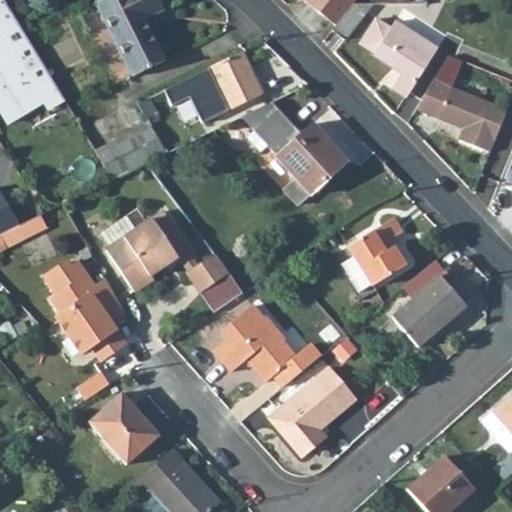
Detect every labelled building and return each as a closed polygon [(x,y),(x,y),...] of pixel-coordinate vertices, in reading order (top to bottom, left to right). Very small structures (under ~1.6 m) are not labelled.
[(17,23),(3,0),(1,0),(0,1),(0,69),(3,76),(0,77),(0,112),(6,123),(43,101),(48,109),(63,100),(17,23)] [(144,19),(163,10),(158,0),(98,0),(95,2),(132,76),(165,60),(144,19)] [(320,13),(329,0),(304,0),(304,1),(320,13)] [(329,0),(320,13),(336,26),(353,4),(356,0),(329,0)] [(345,40),(371,4),(353,4),(336,26),(332,30),(345,40)] [(405,98),(437,49),(395,21),(390,28),(376,19),(360,43),(375,53),(374,53),(402,71),(391,88),(405,98)] [(262,95),(242,53),(241,52),(207,68),(208,69),(163,91),(171,107),(189,98),(201,124),(262,95)] [(451,89),(462,62),(448,57),(415,111),(464,129),(459,140),(489,153),(506,111),(451,89)] [(312,125),(300,136),(271,102),(241,117),(254,131),(268,145),(278,156),(276,158),(295,179),(283,190),(296,206),(309,194),(310,194),(346,162),(331,146),(326,151),(321,146),(326,141),(312,125)] [(112,180),(166,154),(149,125),(94,151),(106,171),(112,180)] [(246,138),(260,152),(268,145),(254,131),(246,138)] [(321,146),(326,151),(331,146),(326,141),(321,146)] [(62,193),(65,203),(112,180),(106,171),(62,193)] [(0,234),(20,225),(0,192),(0,234)] [(187,250),(189,249),(163,211),(146,223),(136,209),(99,233),(109,247),(105,250),(133,293),(152,280),(149,276),(164,266),(187,250)] [(389,241),(401,233),(393,219),(347,246),(354,257),(340,265),(357,292),(370,284),(371,286),(405,266),(389,241)] [(314,246),(321,256),(329,252),(321,241),(314,246)] [(180,263),(186,272),(197,265),(187,250),(164,266),(167,271),(180,263)] [(199,293),(228,273),(213,254),(197,265),(186,272),(185,273),(199,293)] [(77,264),(71,268),(66,262),(45,277),(58,296),(52,300),(81,352),(91,346),(100,360),(123,344),(108,323),(123,313),(105,281),(94,288),(77,264)] [(444,271),(439,276),(465,307),(470,302),(444,271)] [(228,273),(199,293),(213,314),(243,294),(228,273)] [(391,317),(417,348),(465,307),(439,276),(391,317)] [(254,287),(259,295),(267,290),(261,282),(254,287)] [(264,317),(262,318),(251,305),(221,330),(228,338),(213,351),(230,372),(246,359),(265,382),(295,358),(281,342),(284,340),(264,317)] [(13,326),(19,337),(29,331),(23,321),(13,326)] [(345,341),(334,351),(342,360),(353,350),(345,341)] [(318,430),(355,399),(328,368),(268,418),(300,456),(323,437),(318,430)] [(84,401),(108,385),(99,372),(75,389),(84,401)] [(143,423),(145,421),(121,394),(89,423),(126,464),(155,438),(143,423)] [(511,394),(481,421),(510,453),(511,451),(511,394)] [(170,450),(129,487),(139,499),(133,505),(139,511),(164,511),(166,511),(207,511),(218,503),(170,450)] [(425,511),(448,511),(473,490),(443,457),(406,490),(425,511)] [(494,486),(501,479),(494,472),(487,478),(494,486)]
